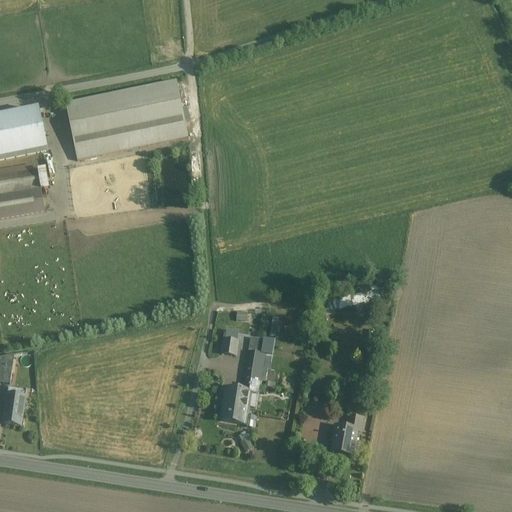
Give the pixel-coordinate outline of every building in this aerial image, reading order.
[(176,83),(65,106),(77,162),(188,139),(176,83)] [(0,197),(41,190),(38,172),(0,178),(0,197)] [(0,197),(0,221),(45,214),(41,190),(0,197)] [(356,307),(382,298),(378,287),(352,296),(356,307)] [(351,296),(339,298),(341,309),(353,307),(351,296)] [(238,343),(224,341),(222,355),(236,357),(238,343)] [(265,343),(252,341),(250,349),(249,352),(263,355),(265,343)] [(263,355),(249,352),(246,366),(262,370),(265,355),(263,355)] [(14,355),(7,356),(6,367),(13,368),(14,355)] [(13,368),(6,367),(7,356),(0,357),(0,371),(12,373),(13,368)] [(262,370),(246,366),(241,391),(251,393),(251,394),(257,395),(257,393),(262,370)] [(12,373),(0,371),(0,383),(10,385),(12,373)] [(315,394),(325,395),(327,384),(317,383),(315,394)] [(27,391),(9,388),(3,424),(21,427),(27,391)] [(241,391),(225,389),(220,423),(246,427),(251,394),(251,393),(241,391)] [(363,421),(350,419),(348,430),(356,432),(361,433),(363,421)] [(348,430),(335,428),(334,436),(335,436),(333,450),(355,454),(357,445),(354,444),(355,436),(356,432),(348,430)] [(248,433),(239,436),(244,451),(253,448),(248,433)]
